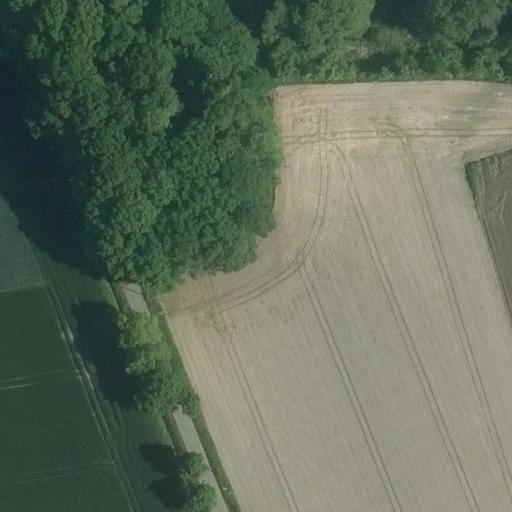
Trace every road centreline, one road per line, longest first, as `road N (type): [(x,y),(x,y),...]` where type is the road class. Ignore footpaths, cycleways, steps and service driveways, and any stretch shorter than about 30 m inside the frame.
road 1 (unclassified): [(222,511),(19,0)]
road 2 (track): [(257,0),(275,218),(226,249),(127,268)]
